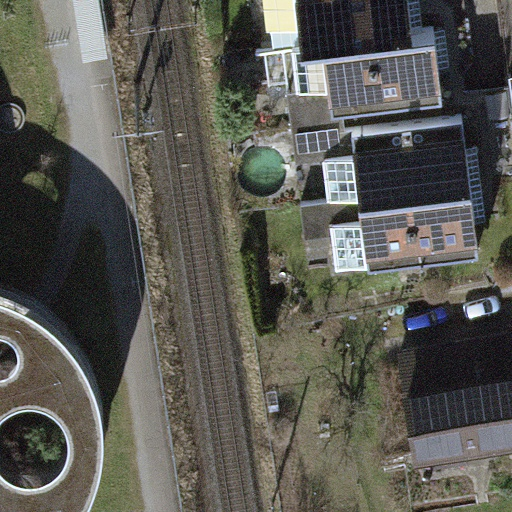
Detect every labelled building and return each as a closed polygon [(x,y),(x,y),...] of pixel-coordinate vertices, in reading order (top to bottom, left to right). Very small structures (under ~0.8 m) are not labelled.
[(308,37),(410,25),(407,0),(280,0),(286,40),(308,37)] [(410,25),(308,37),(317,112),(439,98),(430,23),(410,25)] [(345,199),(467,185),(461,123),(338,136),(345,199)] [(352,261),(474,248),(467,185),(345,199),(352,261)] [(0,511),(75,511),(83,502),(90,489),(95,476),(100,462),(103,448),(105,435),(105,419),(104,407),(102,393),(98,379),(94,366),(90,357),(83,344),(70,328),(62,319),(49,308),(36,299),(29,295),(20,290),(8,284),(0,281),(0,511)] [(511,357),(508,333),(393,353),(410,455),(511,437),(511,357)]
